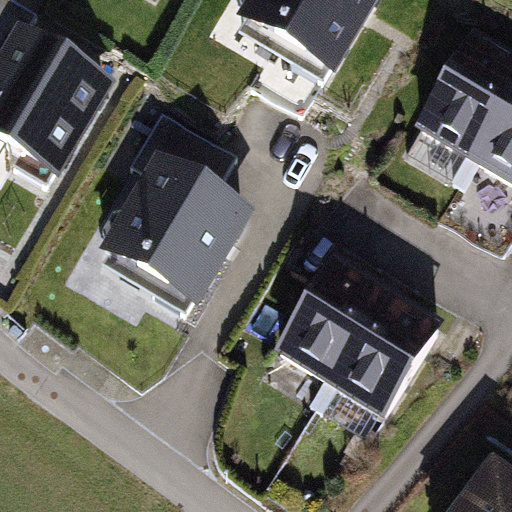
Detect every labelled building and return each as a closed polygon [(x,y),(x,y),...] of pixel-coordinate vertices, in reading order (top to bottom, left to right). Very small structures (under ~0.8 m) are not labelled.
[(380,0),(259,0),(243,28),(335,80),(380,0)] [(0,66),(7,71),(26,39),(35,23),(0,2),(0,66)] [(111,86),(26,39),(7,71),(0,83),(0,147),(58,181),(111,86)] [(511,64),(486,50),(433,147),(511,190),(511,64)] [(148,181),(104,257),(200,313),(256,216),(221,196),(238,166),(165,124),(136,174),(148,181)] [(434,323),(346,272),(292,366),(379,416),(434,323)] [(511,511),(511,493),(495,481),(471,511),(511,511)]
